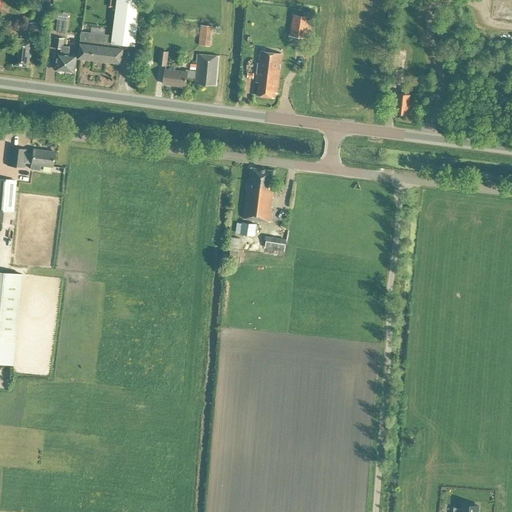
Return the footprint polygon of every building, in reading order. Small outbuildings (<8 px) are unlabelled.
[(48,0),(32,0),(31,10),(48,11),(48,0)] [(139,0),(116,0),(112,36),(82,32),(80,43),(78,58),(121,64),(123,44),(135,46),(141,0),(139,0)] [(295,12),(293,34),(310,35),(312,14),(295,12)] [(56,32),(65,33),(67,21),(58,19),(56,32)] [(43,34),(44,23),(29,23),(29,33),(43,34)] [(199,45),(210,46),(212,26),(201,25),(199,45)] [(28,58),(29,58),(32,41),(13,38),(11,53),(13,54),(12,65),(27,67),(28,58)] [(77,49),(70,48),(70,47),(63,46),(64,39),(55,38),(54,48),(62,49),(61,54),(58,54),(56,70),(74,72),(77,49)] [(158,65),(167,66),(169,52),(159,51),(158,65)] [(282,54),(260,51),(256,81),(259,81),(257,96),(274,98),(274,93),(277,93),(282,54)] [(194,84),(217,86),(219,56),(197,54),(196,71),(186,70),(186,72),(165,69),(163,84),(185,87),(187,78),(195,79),(194,84)] [(399,84),(401,70),(392,69),(390,83),(399,84)] [(408,105),(409,105),(410,95),(409,95),(410,89),(402,88),(401,94),(397,94),(396,103),(397,103),(396,113),(407,115),(408,105)] [(31,164),(52,167),(54,152),(32,149),(32,154),(26,153),(26,150),(9,148),(7,166),(24,168),(25,162),(31,163),(31,164)] [(270,222),(275,184),(273,184),(275,171),(251,168),(249,181),(247,181),(242,218),(270,222)] [(0,179),(0,227),(1,228),(3,210),(12,212),(15,181),(0,179)] [(255,236),(256,224),(242,222),(240,234),(255,236)] [(266,236),(265,248),(269,249),(269,253),(273,254),(274,249),(284,251),(286,239),(266,236)] [(0,271),(0,363),(12,364),(21,274),(0,271)]
